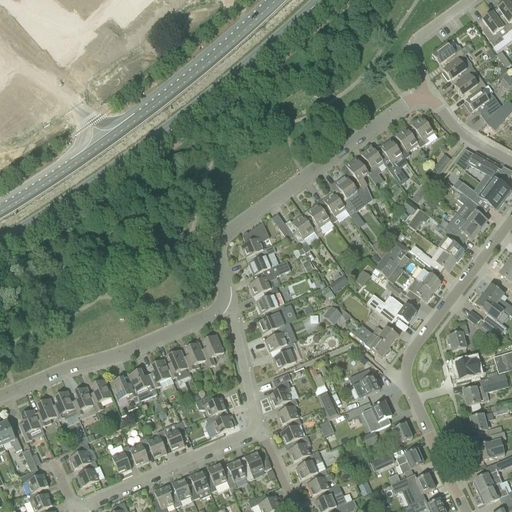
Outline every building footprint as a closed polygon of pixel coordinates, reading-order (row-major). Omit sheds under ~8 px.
[(27,0),(23,0),(10,13),(43,48),(45,46),(65,67),(80,54),(77,51),(93,36),(72,13),(67,19),(49,0),(33,0),(30,3),(27,0)] [(116,0),(106,10),(122,27),(151,0),(116,0)] [(492,14),(507,35),(511,31),(511,9),(507,3),(505,1),(496,7),(498,10),(497,10),(503,19),(498,23),(492,14)] [(492,14),(491,15),(490,14),(486,17),(487,18),(481,22),(488,30),(483,34),(482,33),(493,49),(503,42),(501,39),(507,35),(492,14)] [(447,46),(452,42),(452,41),(431,57),(432,58),(431,59),(434,63),(435,62),(439,67),(447,61),(451,66),(442,72),(442,73),(465,57),(467,55),(463,49),(461,51),(458,48),(451,52),(447,46)] [(505,71),(510,67),(501,54),(496,58),(503,68),(505,71)] [(462,67),(458,62),(465,57),(442,73),(443,74),(441,75),(447,84),(449,82),(450,83),(459,77),(462,82),(454,88),(474,73),(468,64),(462,67)] [(469,77),(474,74),(474,73),(454,88),(454,89),(453,90),(456,94),(457,93),(461,99),(470,93),(473,97),(465,104),(485,89),(479,80),(473,83),(469,77)] [(465,104),(463,106),(470,115),(472,114),(473,114),(477,111),(481,116),(479,117),(484,124),(488,120),(489,121),(500,109),(490,95),(492,94),(487,88),(485,89),(465,104)] [(489,121),(485,126),(494,134),(511,114),(511,107),(507,103),(500,109),(489,121)] [(437,140),(433,135),(421,119),(410,127),(413,130),(408,133),(406,130),(405,131),(420,150),(425,146),(426,148),(437,140)] [(420,150),(405,131),(395,138),(401,146),(396,150),(390,141),(389,142),(404,162),(409,158),(408,155),(417,148),(420,150)] [(371,149),(383,166),(399,188),(406,183),(399,172),(407,166),(404,162),(389,142),(379,149),(385,157),(380,161),(373,151),(371,149)] [(356,160),(355,160),(368,178),(375,188),(376,188),(382,184),(377,177),(379,175),(377,170),(383,166),(371,149),(361,157),(366,165),(362,168),(356,160)] [(464,152),(454,166),(464,174),(468,167),(486,177),(491,180),(492,179),(497,170),(496,170),(474,157),(473,157),(464,152)] [(439,177),(450,162),(444,157),(434,170),(439,177)] [(345,178),(356,194),(365,207),(371,202),(365,188),(367,187),(363,181),(368,178),(355,160),(345,168),(351,176),(346,179),(345,178)] [(333,195),(345,212),(347,215),(352,211),(355,215),(366,207),(365,207),(356,194),(345,178),(334,186),(344,199),(339,203),(333,195)] [(492,182),(486,190),(491,194),(502,203),(504,204),(508,198),(506,196),(509,193),(510,193),(498,184),(493,180),(492,182)] [(457,192),(462,196),(471,203),(475,197),(476,196),(473,193),(462,185),(457,192)] [(486,190),(478,200),(495,212),(497,208),(499,210),(504,204),(502,203),(491,194),(486,190)] [(334,219),(345,212),(333,195),(322,203),(328,211),(323,214),(317,206),(329,223),(333,229),(332,226),(336,223),(334,219)] [(415,195),(412,200),(417,204),(421,200),(415,195)] [(456,216),(478,233),(485,224),(486,224),(486,223),(482,220),(485,216),(476,209),(477,208),(471,203),(462,196),(457,202),(462,206),(469,211),(463,221),(462,220),(456,216)] [(432,211),(438,202),(430,197),(424,206),(432,211)] [(413,217),(417,211),(407,203),(402,209),(413,217)] [(302,217),(301,218),(318,241),(315,237),(321,233),(319,231),(329,223),(317,206),(307,214),(313,222),(308,225),(302,217)] [(419,212),(407,228),(414,234),(423,223),(425,225),(429,220),(419,212)] [(449,226),(444,231),(453,238),(457,232),(471,243),(472,243),(471,242),(478,233),(456,216),(455,216),(450,223),(456,228),(454,230),(449,226)] [(307,248),(318,241),(301,218),(291,225),(297,233),(292,237),(294,239),(301,250),(305,256),(308,253),(311,252),(307,248)] [(269,241),(268,238),(262,225),(243,239),(246,246),(240,248),(245,260),(255,256),(255,257),(272,249),(264,252),(261,245),(269,241)] [(294,239),(292,237),(284,226),(278,231),(286,242),(294,239)] [(441,229),(437,226),(433,230),(437,234),(449,243),(453,238),(444,231),(444,232),(441,229)] [(463,254),(449,243),(449,244),(445,241),(437,251),(438,252),(454,264),(455,264),(457,265),(461,259),(459,258),(462,254),(462,255),(463,254)] [(385,256),(384,258),(397,268),(404,258),(409,253),(396,243),(393,246),(385,256)] [(378,246),(372,250),(380,262),(383,259),(384,258),(385,256),(380,249),(378,246)] [(413,248),(409,254),(413,256),(413,257),(420,262),(429,270),(439,277),(444,271),(448,274),(448,273),(454,264),(438,252),(431,261),(413,248)] [(248,266),(253,278),(275,269),(278,267),(273,256),(274,255),(272,249),(255,257),(257,262),(248,266)] [(376,257),(371,261),(374,266),(380,262),(376,257)] [(380,262),(374,271),(387,281),(397,268),(384,258),(380,262)] [(264,280),(255,284),(248,287),(253,299),(272,291),(269,284),(276,281),(275,279),(290,273),(286,264),(278,267),(275,269),(253,278),(262,274),(264,280)] [(499,276),(503,279),(508,283),(504,289),(509,292),(511,294),(511,270),(507,266),(500,276),(499,276)] [(347,281),(356,276),(351,269),(343,273),(347,281)] [(436,282),(439,277),(429,270),(426,274),(423,272),(416,282),(415,283),(433,296),(433,295),(431,294),(432,294),(433,295),(435,295),(437,292),(437,290),(436,289),(439,285),(436,282)] [(343,278),(340,280),(345,287),(348,285),(343,278)] [(433,297),(433,296),(415,283),(408,291),(407,291),(424,304),(425,304),(424,304),(427,300),(428,301),(430,301),(433,297)] [(396,299),(400,294),(389,284),(384,289),(396,299)] [(496,291),(491,287),(483,297),(482,297),(500,311),(505,305),(499,301),(503,297),(498,293),(498,292),(496,291)] [(278,296),(275,289),(262,295),(265,301),(255,304),(261,317),(266,314),(283,307),(283,306),(279,296),(278,296)] [(500,311),(482,297),(483,298),(480,301),(478,299),(473,305),(476,307),(475,307),(481,311),(480,312),(487,317),(486,318),(483,316),(482,317),(483,318),(481,321),(484,324),(494,332),(501,337),(506,331),(498,324),(505,315),(500,311)] [(373,299),(367,307),(374,312),(388,323),(390,325),(395,318),(407,326),(416,315),(404,306),(403,308),(391,299),(384,308),(373,299)] [(347,323),(350,319),(333,305),(322,320),(333,328),(341,318),(347,323)] [(268,320),(257,325),(262,337),(284,328),(284,327),(288,326),(284,314),(285,314),(283,307),(266,314),(268,320)] [(373,312),(367,319),(377,326),(383,319),(373,312)] [(475,328),(481,321),(470,313),(465,321),(475,328)] [(284,328),(262,337),(271,333),(273,339),(264,343),(269,355),(278,351),(292,345),(288,347),(283,335),(287,334),(284,328)] [(448,341),(446,341),(448,347),(450,346),(452,354),(459,353),(465,351),(466,351),(463,338),(468,337),(467,337),(465,328),(454,331),(455,336),(448,338),(448,341)] [(389,350),(398,338),(386,329),(382,334),(377,330),(372,336),(367,332),(367,333),(389,350)] [(388,350),(389,350),(367,333),(360,341),(362,345),(369,351),(381,361),(384,356),(386,357),(387,357),(388,356),(389,355),(390,353),(390,352),(388,350)] [(211,360),(223,355),(216,337),(203,343),(204,343),(207,352),(202,354),(198,345),(197,345),(208,370),(214,367),(211,360)] [(208,370),(197,345),(185,350),(186,351),(190,359),(184,362),(180,353),(189,373),(199,369),(198,366),(205,363),(208,370)] [(294,352),(292,345),(278,351),(281,357),(272,361),(277,373),(296,365),(291,353),(294,352)] [(477,361),(494,357),(493,351),(476,355),(477,361)] [(188,374),(189,373),(180,353),(168,358),(168,359),(168,358),(172,367),(166,369),(163,362),(173,386),(171,382),(176,380),(177,383),(190,378),(188,374)] [(511,353),(493,359),(497,376),(511,372),(511,353)] [(478,369),(476,362),(476,361),(455,367),(455,368),(455,367),(459,381),(458,381),(458,382),(472,378),(470,371),(478,369)] [(161,391),(173,386),(163,362),(151,368),(155,376),(149,379),(149,377),(148,377),(154,391),(160,389),(161,391)] [(314,370),(307,373),(310,380),(317,377),(314,370)] [(140,373),(140,372),(127,378),(131,387),(138,403),(139,403),(156,396),(154,391),(148,377),(149,379),(144,381),(140,373)] [(290,383),(290,382),(287,376),(272,382),(277,394),(268,398),(274,410),(283,406),(291,403),(288,395),(291,394),(287,384),(290,383)] [(462,403),(461,405),(462,406),(463,407),(464,408),(466,408),(466,409),(471,408),(476,406),(479,406),(480,405),(488,403),(486,396),(508,390),(504,376),(503,376),(488,380),(487,380),(480,382),(479,383),(480,389),(475,390),(462,394),(464,401),(463,402),(462,403)] [(122,380),(123,380),(122,380),(110,385),(117,403),(125,400),(126,403),(132,401),(134,405),(138,403),(131,387),(126,389),(122,380)] [(352,389),(359,403),(379,393),(373,380),(352,389)] [(112,399),(108,391),(104,382),(91,387),(92,388),(96,396),(90,399),(86,390),(97,415),(96,414),(103,411),(100,404),(112,399)] [(80,422),(97,415),(86,390),(74,395),(74,396),(74,395),(78,404),(72,406),(67,393),(66,394),(76,417),(77,419),(78,419),(80,422)] [(49,401),(48,402),(58,423),(65,420),(65,421),(76,417),(66,394),(54,399),(55,400),(55,399),(59,408),(53,410),(49,401)] [(315,400),(327,425),(328,424),(338,419),(327,394),(315,400)] [(200,402),(194,405),(198,412),(205,412),(208,420),(217,416),(226,413),(221,400),(212,404),(209,398),(200,402)] [(294,408),(297,407),(295,401),(291,403),(283,406),(285,412),(276,416),(281,428),(286,426),(287,426),(299,421),(294,408)] [(57,423),(58,423),(48,402),(37,407),(41,415),(35,418),(33,412),(32,413),(40,430),(51,426),(49,422),(56,420),(57,423)] [(181,404),(174,407),(176,413),(183,409),(181,404)] [(388,412),(384,404),(375,409),(361,415),(362,415),(365,422),(374,418),(377,425),(371,427),(374,432),(370,434),(373,433),(374,434),(390,426),(387,421),(391,419),(390,417),(391,416),(389,411),(388,412)] [(511,404),(494,408),(496,417),(509,414),(511,412),(511,404)] [(29,435),(40,430),(32,413),(20,418),(21,418),(25,427),(19,429),(19,427),(18,427),(26,445),(32,442),(29,435)] [(485,424),(493,422),(491,415),(483,417),(469,421),(473,436),(486,433),(487,432),(485,424)] [(208,427),(204,429),(209,440),(216,437),(216,438),(234,430),(233,429),(236,428),(232,418),(229,419),(228,418),(219,422),(217,416),(208,420),(205,421),(208,427)] [(298,428),(301,427),(299,421),(287,426),(289,431),(280,435),(285,447),(294,443),(294,444),(306,438),(302,439),(298,428)] [(13,431),(10,432),(6,424),(0,426),(0,442),(3,449),(10,446),(15,454),(21,452),(13,431)] [(327,425),(319,428),(324,440),(333,435),(328,424),(327,425)] [(176,431),(164,436),(172,454),(184,449),(180,440),(186,437),(183,430),(182,428),(181,425),(174,428),(176,431)] [(397,447),(412,441),(405,426),(391,432),(391,433),(383,437),(386,444),(394,440),(397,447)] [(172,454),(163,433),(156,436),(158,439),(147,443),(145,440),(150,452),(154,461),(166,456),(162,447),(168,445),(172,454)] [(366,448),(379,444),(375,433),(362,438),(366,448)] [(505,442),(504,435),(503,434),(490,438),(492,444),(476,449),(480,464),(504,458),(500,443),(505,442)] [(92,437),(86,439),(88,445),(94,442),(92,437)] [(307,450),(310,448),(306,438),(294,444),(296,449),(287,453),(293,465),(302,461),(317,455),(317,454),(310,457),(307,450)] [(145,455),(150,452),(145,440),(139,443),(140,446),(129,451),(137,469),(148,464),(145,455)] [(86,453),(89,452),(86,445),(84,446),(75,451),(77,457),(68,461),(73,472),(94,463),(91,464),(86,453)] [(129,451),(128,451),(127,448),(121,450),(120,448),(109,453),(111,459),(119,477),(131,471),(127,462),(132,460),(136,469),(137,469),(129,451)] [(22,454),(22,455),(30,475),(37,472),(35,467),(29,452),(22,454)] [(409,472),(423,466),(417,452),(395,461),(401,476),(406,474),(408,479),(410,478),(408,473),(409,472)] [(267,461),(260,464),(256,455),(244,460),(248,469),(242,471),(238,462),(247,483),(253,481),(252,477),(264,472),(264,473),(271,470),(267,461)] [(313,477),(325,472),(317,455),(302,461),(304,467),(295,470),(300,483),(313,477)] [(373,474),(394,466),(391,459),(371,468),(373,474)] [(500,474),(511,468),(511,459),(496,466),(500,474)] [(246,483),(247,483),(238,462),(226,467),(230,476),(224,479),(226,484),(229,491),(235,488),(234,485),(246,481),(246,483)] [(94,471),(97,470),(94,463),(73,472),(73,473),(82,469),(85,474),(76,478),(81,490),(99,483),(94,471)] [(226,484),(224,479),(219,466),(207,471),(211,480),(205,483),(201,474),(210,494),(216,492),(215,489),(226,484)] [(329,477),(327,478),(325,472),(313,477),(315,483),(306,487),(312,499),(321,495),(338,488),(329,491),(326,484),(331,482),(329,477)] [(501,484),(497,475),(496,472),(473,482),(474,483),(477,489),(476,490),(476,492),(476,493),(477,494),(479,494),(480,495),(498,486),(501,484)] [(272,473),(267,475),(269,482),(275,479),(272,473)] [(37,479),(35,474),(20,480),(22,486),(25,485),(30,496),(23,498),(23,499),(48,488),(43,477),(37,479)] [(184,481),(183,481),(192,502),(198,500),(197,498),(209,493),(201,474),(189,479),(193,488),(187,490),(184,481)] [(421,497),(425,495),(434,491),(428,477),(416,482),(414,477),(410,478),(390,487),(394,497),(410,490),(415,500),(421,497)] [(191,503),(192,502),(183,481),(171,487),(175,496),(170,498),(166,489),(165,489),(173,507),(174,510),(180,508),(179,504),(190,500),(191,503)] [(366,484),(358,488),(363,499),(371,495),(366,484)] [(505,491),(501,493),(498,486),(480,495),(480,496),(479,497),(479,499),(479,500),(481,501),(482,501),(485,507),(485,508),(508,497),(505,491)] [(36,494),(48,489),(48,488),(23,499),(26,506),(24,506),(26,511),(42,511),(52,508),(47,496),(38,500),(36,494)] [(330,511),(346,505),(338,488),(321,495),(323,501),(314,504),(317,511),(330,511)] [(166,511),(165,510),(173,507),(165,489),(153,494),(157,503),(151,506),(154,511),(166,511)] [(275,499),(266,503),(264,497),(247,504),(250,511),(258,507),(259,511),(278,511),(280,511),(275,499)] [(353,511),(355,508),(353,502),(346,506),(346,505),(330,511),(353,511)] [(408,509),(404,511),(445,511),(446,511),(445,510),(444,509),(443,508),(442,509),(439,502),(430,506),(427,507),(425,502),(418,505),(408,509)]
